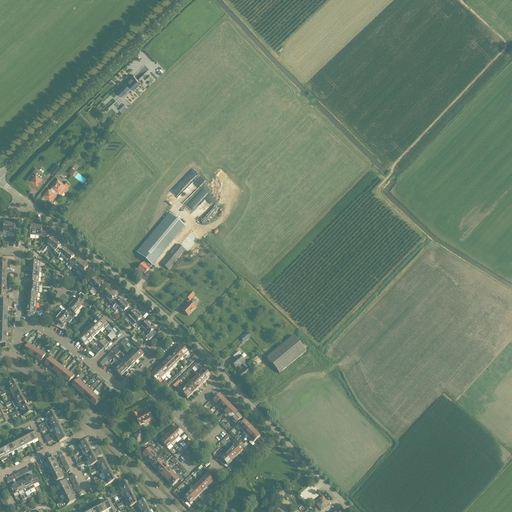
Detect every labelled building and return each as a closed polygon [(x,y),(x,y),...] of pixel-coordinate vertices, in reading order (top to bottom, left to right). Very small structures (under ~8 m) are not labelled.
[(122,81),(114,89),(122,97),(130,89),(129,88),(130,87),(133,90),(141,82),(133,74),(125,82),(126,83),(125,84),(122,81)] [(53,174),(59,166),(56,163),(50,172),(53,174)] [(35,169),(25,180),(32,186),(35,183),(37,185),(38,183),(41,185),(47,178),(35,169)] [(48,188),(43,195),(50,200),(50,199),(52,200),(57,195),(56,195),(58,192),(59,193),(65,185),(64,185),(57,179),(51,187),(50,189),(48,188)] [(170,214),(137,253),(152,265),(160,257),(163,253),(185,227),(170,214)] [(2,230),(0,230),(0,233),(1,237),(3,236),(3,234),(9,234),(10,224),(4,223),(4,230),(2,230)] [(10,224),(9,234),(16,235),(17,224),(10,224)] [(37,227),(36,237),(39,237),(39,238),(43,242),(44,242),(48,236),(44,233),(43,234),(42,234),(42,227),(37,227)] [(178,244),(161,264),(168,271),(185,250),(187,252),(199,238),(190,230),(179,242),(178,244)] [(50,249),(57,241),(53,238),(48,243),(46,241),(42,246),(44,248),(46,246),(50,249)] [(57,241),(50,249),(55,253),(53,255),(55,257),(59,252),(57,251),(61,245),(57,241)] [(61,254),(59,252),(55,257),(58,259),(59,260),(61,258),(64,260),(70,252),(66,249),(61,254)] [(70,252),(64,260),(68,264),(66,266),(69,268),(72,263),(70,262),(75,256),(70,252)] [(31,262),(30,267),(40,268),(40,263),(42,263),(42,260),(36,259),(36,262),(31,262)] [(69,268),(68,269),(70,271),(73,268),(77,271),(83,263),(79,260),(76,264),(73,262),(72,263),(69,268)] [(146,260),(138,269),(144,274),(144,275),(148,270),(147,268),(148,266),(150,268),(152,265),(146,260)] [(88,267),(83,263),(77,271),(81,275),(79,278),(81,280),(87,273),(85,271),(88,267)] [(93,288),(100,281),(96,278),(89,284),(93,288)] [(104,285),(100,281),(93,288),(97,292),(104,285)] [(106,299),(113,292),(109,288),(103,295),(106,299)] [(117,300),(115,298),(117,296),(113,292),(106,299),(110,302),(108,304),(110,306),(110,307),(115,302),(117,300)] [(191,292),(186,298),(189,301),(195,295),(191,292)] [(74,299),(71,304),(78,310),(82,306),(83,307),(85,305),(85,304),(78,299),(76,301),(74,299)] [(115,302),(110,307),(112,309),(116,312),(119,310),(126,303),(122,299),(117,304),(115,302)] [(130,307),(126,303),(119,310),(123,314),(121,315),(123,317),(128,313),(126,311),(130,307)] [(190,303),(182,311),(184,312),(184,313),(186,314),(188,316),(195,308),(190,303)] [(78,310),(71,304),(67,308),(72,311),(70,314),(74,317),(75,317),(76,318),(78,316),(77,315),(80,311),(78,310)] [(36,309),(27,308),(26,313),(31,314),(31,317),(37,317),(37,314),(36,314),(36,309)] [(130,315),(128,313),(123,317),(126,320),(126,319),(129,323),(139,314),(135,310),(130,315)] [(62,311),(59,315),(66,321),(69,324),(74,317),(70,314),(68,316),(62,311)] [(143,318),(139,314),(129,323),(135,329),(136,328),(140,324),(138,322),(143,318)] [(66,321),(59,315),(55,319),(59,323),(57,326),(62,329),(64,327),(63,326),(67,322),(66,322),(66,321)] [(101,317),(97,321),(105,329),(109,325),(106,323),(101,317)] [(97,321),(93,324),(100,331),(103,328),(104,329),(105,329),(97,321)] [(143,326),(140,324),(136,328),(138,330),(141,328),(145,332),(152,325),(148,321),(143,326)] [(100,331),(93,324),(89,328),(96,335),(100,331)] [(152,325),(145,332),(149,336),(146,338),(149,341),(156,334),(153,331),(156,329),(152,325)] [(96,335),(89,328),(86,331),(93,338),(96,335)] [(86,331),(82,335),(88,341),(89,343),(93,339),(92,339),(93,338),(86,331)] [(247,333),(240,339),(243,343),(250,337),(247,333)] [(88,341),(82,335),(78,338),(84,344),(88,341)] [(293,336),(266,358),(279,374),(306,351),(293,336)] [(6,339),(0,338),(0,343),(3,344),(2,348),(8,349),(8,344),(6,344),(6,339)] [(28,354),(32,347),(28,344),(23,352),(28,354)] [(181,346),(178,350),(186,358),(187,357),(185,355),(189,351),(187,349),(186,350),(181,346)] [(32,347),(28,354),(32,357),(37,349),(32,347)] [(265,358),(270,353),(266,348),(261,353),(265,358)] [(37,349),(32,357),(37,359),(41,352),(37,349)] [(133,353),(141,361),(143,360),(141,358),(145,354),(142,350),(140,352),(137,349),(133,353)] [(186,358),(178,350),(174,353),(180,360),(182,358),(184,359),(186,358)] [(46,354),(41,352),(37,359),(41,362),(46,354)] [(242,364),(244,362),(245,362),(239,355),(241,354),(239,352),(234,356),(237,358),(231,363),(236,369),(242,364)] [(141,361),(133,353),(129,356),(135,363),(138,360),(140,362),(141,361)] [(174,353),(170,357),(176,364),(180,360),(174,353)] [(135,363),(129,356),(128,355),(125,359),(126,360),(133,367),(134,365),(133,365),(135,363)] [(49,368),(54,361),(50,357),(44,364),(49,368)] [(170,357),(166,361),(172,368),(176,364),(170,357)] [(133,367),(126,360),(122,363),(128,370),(131,367),(131,368),(133,367)] [(58,364),(54,361),(49,368),(53,371),(58,364)] [(166,361),(162,364),(168,371),(172,368),(166,361)] [(128,370),(122,363),(120,362),(117,365),(118,367),(119,367),(127,375),(128,374),(126,372),(128,370)] [(58,364),(53,371),(57,374),(62,367),(58,364)] [(162,364),(158,368),(165,375),(168,371),(162,364)] [(66,370),(62,367),(57,374),(61,377),(66,370)] [(119,367),(118,367),(115,370),(121,377),(123,374),(125,377),(127,375),(119,367)] [(158,368),(154,372),(161,379),(165,375),(158,368)] [(200,373),(206,380),(210,376),(209,374),(210,372),(205,368),(200,373)] [(70,373),(66,370),(61,377),(65,380),(70,373)] [(161,379),(154,372),(150,376),(156,383),(161,379)] [(74,376),(70,373),(65,380),(69,383),(74,376)] [(200,373),(196,377),(203,383),(206,380),(200,373)] [(203,383),(196,377),(194,379),(192,377),(190,379),(192,381),(199,387),(203,383)] [(76,389),(82,383),(78,379),(72,386),(76,389)] [(10,390),(17,386),(16,384),(17,384),(16,380),(14,381),(7,385),(5,386),(8,391),(10,390)] [(192,381),(189,384),(195,391),(199,387),(192,381)] [(85,386),(82,383),(76,389),(80,393),(85,386)] [(185,386),(183,387),(191,395),(195,391),(189,384),(186,387),(185,386)] [(17,386),(10,390),(13,396),(20,392),(17,386)] [(89,389),(85,386),(80,393),(83,396),(89,389)] [(191,395),(183,387),(182,389),(183,390),(181,392),(187,398),(191,395)] [(268,388),(259,395),(264,402),(273,394),(268,388)] [(89,389),(83,396),(87,400),(93,393),(89,389)] [(23,397),(20,392),(13,396),(15,401),(23,397)] [(97,396),(93,393),(87,400),(91,403),(97,396)] [(216,405),(223,398),(219,394),(213,401),(216,405)] [(97,396),(91,403),(95,406),(101,400),(97,396)] [(25,402),(23,397),(15,401),(18,406),(25,402)] [(223,398),(216,405),(217,405),(215,406),(219,410),(220,409),(227,402),(223,398)] [(25,402),(18,406),(21,412),(28,408),(25,402)] [(231,406),(227,402),(220,409),(223,411),(221,413),(222,414),(231,406)] [(231,406),(222,414),(224,416),(226,414),(228,416),(234,410),(231,406)] [(28,408),(21,412),(24,417),(31,413),(28,408)] [(234,410),(228,416),(232,420),(238,414),(234,410)] [(48,421),(55,418),(53,412),(45,416),(43,417),(44,419),(45,420),(47,419),(48,421)] [(136,413),(132,416),(135,420),(136,419),(140,427),(152,420),(148,412),(138,417),(136,413)] [(238,414),(232,420),(235,424),(242,418),(238,414)] [(55,418),(48,421),(45,423),(48,428),(51,427),(58,423),(55,418)] [(240,432),(248,425),(243,419),(237,426),(241,430),(239,431),(240,432)] [(61,428),(58,423),(51,427),(54,432),(61,428)] [(252,428),(248,425),(240,432),(242,434),(243,433),(246,435),(252,428)] [(173,430),(181,439),(185,435),(183,433),(184,432),(182,430),(181,431),(177,426),(173,430)] [(61,428),(54,432),(56,437),(64,434),(61,428)] [(252,428),(246,435),(248,437),(247,439),(248,440),(256,432),(252,428)] [(181,439),(173,430),(169,434),(175,441),(179,437),(181,439)] [(34,432),(28,435),(32,442),(37,440),(34,432)] [(134,435),(137,442),(144,439),(141,432),(134,435)] [(260,436),(256,432),(248,440),(250,442),(251,440),(253,443),(260,436)] [(66,439),(64,434),(56,437),(59,443),(66,439)] [(169,434),(165,438),(171,444),(175,441),(169,434)] [(28,435),(23,438),(27,445),(32,442),(28,435)] [(27,445),(23,438),(17,441),(21,448),(27,445)] [(171,444),(165,438),(161,442),(167,448),(171,444)] [(21,448),(17,441),(12,443),(16,451),(17,453),(22,450),(21,448)] [(82,450),(89,447),(86,441),(79,445),(82,450)] [(16,451),(12,443),(7,446),(11,453),(16,451)] [(236,444),(233,447),(239,454),(243,450),(236,444)] [(7,446),(1,449),(5,456),(11,453),(7,446)] [(89,447),(82,450),(85,456),(92,452),(89,447)] [(218,448),(217,447),(210,453),(214,456),(215,455),(214,454),(217,451),(219,449),(218,448)] [(233,447),(229,451),(235,458),(239,454),(233,447)] [(146,459),(153,452),(149,448),(147,450),(146,448),(141,453),(143,454),(142,455),(146,459)] [(235,458),(229,451),(226,453),(225,453),(224,453),(223,453),(231,462),(235,458)] [(95,457),(92,452),(85,456),(87,461),(95,457)] [(156,456),(153,452),(146,459),(150,463),(156,456)] [(231,462),(223,453),(217,459),(224,466),(226,464),(227,465),(228,466),(230,464),(229,463),(231,462)] [(156,456),(150,463),(154,466),(162,459),(160,457),(159,459),(156,456)] [(97,463),(95,457),(87,461),(90,466),(97,463)] [(48,467),(56,463),(53,458),(43,463),(46,469),(48,467)] [(104,459),(97,463),(100,468),(107,465),(104,459)] [(163,461),(162,459),(154,466),(157,470),(164,464),(162,462),(163,461)] [(58,468),(56,463),(48,467),(51,472),(58,468)] [(168,468),(164,464),(157,470),(161,474),(168,468)] [(110,470),(107,465),(100,468),(102,474),(110,470)] [(58,468),(51,472),(53,477),(61,473),(58,468)] [(168,468),(161,474),(165,478),(171,472),(168,468)] [(112,475),(110,470),(102,474),(105,479),(112,475)] [(203,479),(209,486),(213,482),(213,481),(215,480),(207,471),(205,474),(207,475),(203,479)] [(175,476),(171,472),(165,478),(169,482),(175,476)] [(64,478),(61,473),(53,477),(57,484),(64,480),(63,479),(64,478)] [(33,485),(38,483),(34,475),(29,478),(33,485)] [(115,481),(112,475),(105,479),(108,484),(115,481)] [(179,480),(175,476),(169,482),(172,486),(179,480)] [(33,485),(29,478),(24,480),(30,491),(35,488),(33,485)] [(209,486),(203,479),(199,483),(205,489),(209,486)] [(24,480),(19,483),(23,490),(24,490),(25,493),(30,491),(24,480)] [(64,480),(57,484),(60,490),(68,486),(65,481),(64,482),(64,480)] [(122,491),(129,488),(126,482),(119,486),(122,491)] [(23,490),(19,483),(14,485),(18,493),(23,490)] [(199,483),(195,486),(201,493),(205,489),(199,483)] [(18,493),(14,485),(9,488),(13,496),(18,493)] [(63,495),(72,490),(70,485),(68,486),(60,490),(63,495)] [(195,486),(191,490),(198,497),(201,493),(195,486)] [(132,493),(129,488),(122,491),(124,497),(132,493)] [(75,495),(72,490),(63,495),(65,500),(73,496),(75,495)] [(198,497),(191,490),(187,494),(194,500),(198,497)] [(132,493),(124,497),(127,502),(134,498),(132,493)] [(194,500),(187,494),(183,498),(190,504),(194,500)] [(75,501),(73,496),(65,500),(68,505),(75,501)] [(323,497),(312,505),(313,507),(316,505),(321,511),(329,505),(323,497)] [(134,498),(127,502),(125,503),(126,505),(128,505),(130,507),(137,504),(136,504),(137,504),(137,503),(134,498)] [(144,500),(137,503),(137,504),(136,504),(137,504),(139,509),(147,505),(144,500)] [(107,501),(101,504),(105,511),(110,509),(107,501)]
